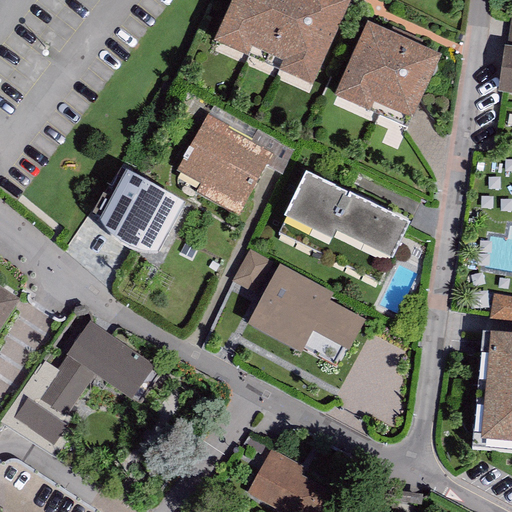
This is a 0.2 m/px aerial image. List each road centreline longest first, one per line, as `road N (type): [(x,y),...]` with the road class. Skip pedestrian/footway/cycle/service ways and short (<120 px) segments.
road 1 (residential): [(413,482),(482,0)]
road 2 (residential): [(0,227),(110,313),(413,482)]
